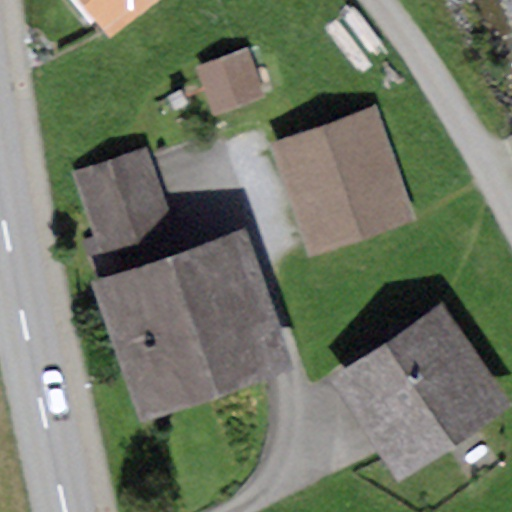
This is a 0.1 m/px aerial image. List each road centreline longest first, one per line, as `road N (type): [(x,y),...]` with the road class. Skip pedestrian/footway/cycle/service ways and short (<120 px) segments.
road 1 (primary): [(0,200),(65,511)]
road 2 (residential): [(378,0),(511,207)]
